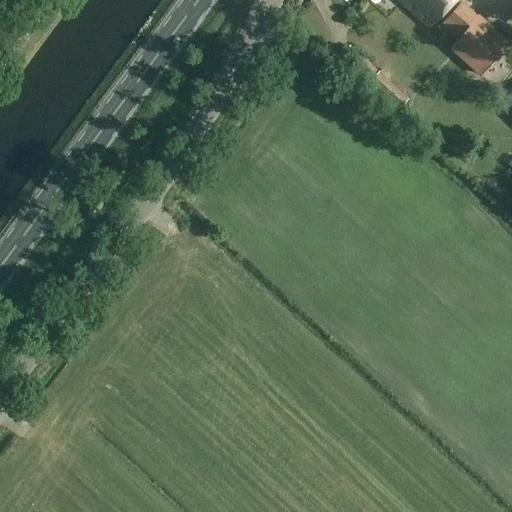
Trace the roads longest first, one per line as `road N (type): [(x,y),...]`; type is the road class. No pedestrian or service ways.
road 1 (unclassified): [(0,397),(201,122),(272,0)]
road 2 (primary): [(0,264),(196,0)]
